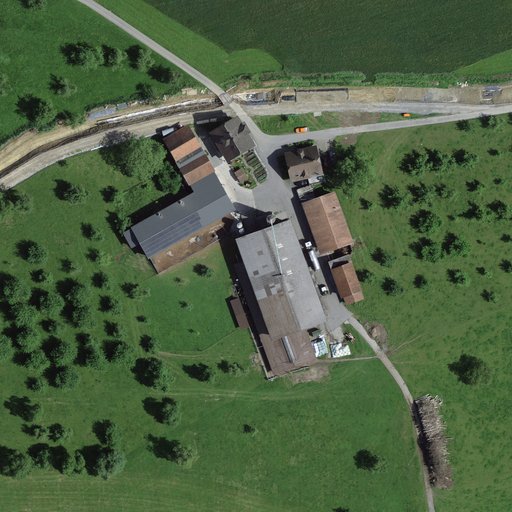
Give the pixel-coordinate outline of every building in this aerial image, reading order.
[(240,119),(215,134),(231,160),(256,145),(240,119)] [(186,125),(163,138),(189,184),(212,171),(186,125)] [(289,154),(294,177),(326,170),(321,147),(289,154)] [(216,181),(133,228),(149,256),(232,209),(216,181)] [(336,192),(306,204),(325,252),(355,241),(336,192)] [(296,221),(243,240),(251,261),(237,265),(275,375),(317,360),(307,329),(331,321),(296,221)] [(355,263),(337,269),(346,297),(364,290),(355,263)]
